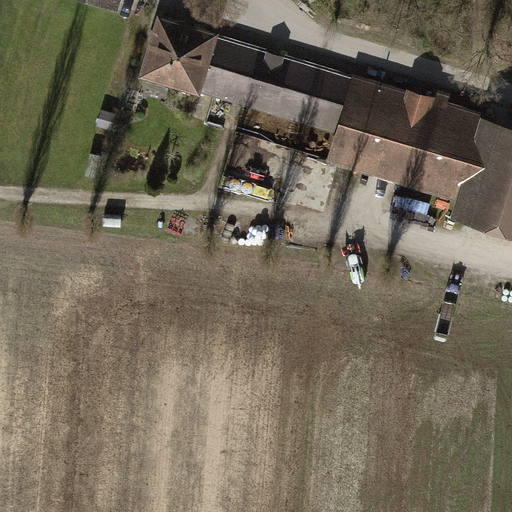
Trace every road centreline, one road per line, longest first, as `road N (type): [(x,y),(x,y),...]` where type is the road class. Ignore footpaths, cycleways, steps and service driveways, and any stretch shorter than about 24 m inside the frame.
road 1 (track): [(511,259),(144,201),(0,194)]
road 2 (track): [(511,95),(354,52),(308,32),(268,0)]
